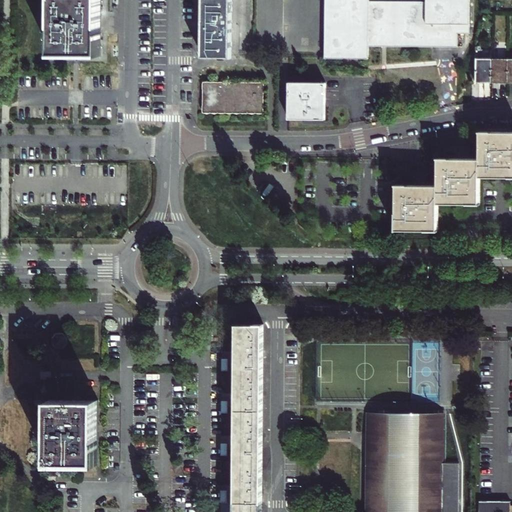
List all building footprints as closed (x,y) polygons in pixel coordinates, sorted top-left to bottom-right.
[(100,0),(54,0),(53,53),(71,53),(83,53),(100,53),(100,0)] [(203,0),(203,57),(232,58),(232,0),(203,0)] [(457,47),(458,33),(470,33),(469,0),(426,0),(426,1),(370,1),(369,0),(325,0),(325,58),(369,59),(369,46),(457,47)] [(476,82),(492,82),(493,59),(476,59),(476,82)] [(492,82),(508,83),(508,60),(493,59),(492,82)] [(264,113),(264,82),(203,82),(203,113),(264,113)] [(289,83),(289,119),(325,119),(326,83),(289,83)] [(511,132),(480,132),(480,159),(480,177),(511,177),(511,132)] [(438,185),(438,203),(479,204),(480,177),(480,159),(438,158),(438,185)] [(397,185),(396,230),(438,230),(438,203),(438,185),(397,185)] [(261,511),(262,509),(262,502),(262,466),(262,459),(263,324),(237,324),(235,511),(261,511)] [(55,333),(52,338),(52,343),(55,348),(57,348),(63,348),(64,348),(68,343),(68,338),(64,333),(63,332),(57,332),(55,333)] [(50,462),(97,462),(97,400),(51,400),(50,462)] [(443,413),(368,413),(366,511),(458,511),(459,463),(443,463),(443,413)] [(480,501),(479,511),(511,511),(511,504),(510,505),(510,501),(480,501)]
